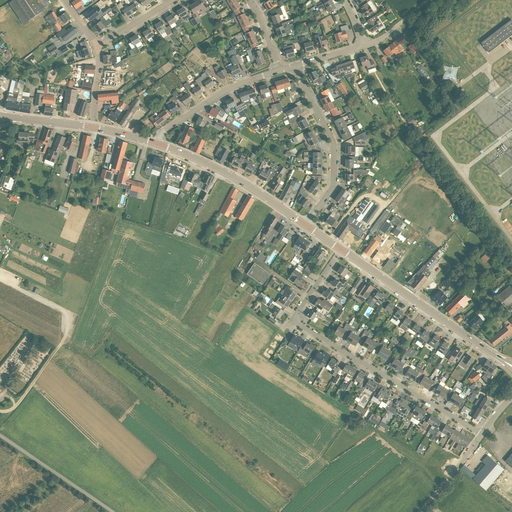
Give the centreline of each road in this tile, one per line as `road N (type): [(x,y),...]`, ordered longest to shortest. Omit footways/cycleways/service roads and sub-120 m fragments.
road 1 (residential): [(482,434),(298,325),(295,316),(341,249)]
road 2 (tertiary): [(508,364),(341,249)]
road 3 (residential): [(305,225),(332,188),(333,146),(295,66)]
road 4 (tertiary): [(305,225),(220,170),(158,144)]
road 5 (unclassified): [(158,144),(165,129),(225,92),(279,70)]
road 6 (unclassified): [(112,511),(0,435)]
